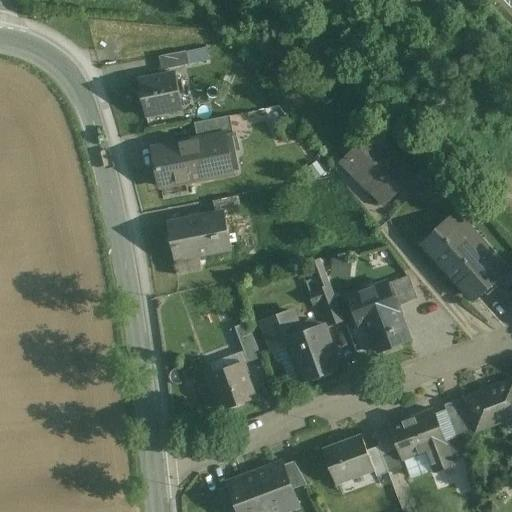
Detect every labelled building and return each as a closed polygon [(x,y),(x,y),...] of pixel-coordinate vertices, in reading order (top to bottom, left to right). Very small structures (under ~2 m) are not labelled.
[(186,51),(159,57),(162,71),(189,65),(186,51)] [(175,74),(140,81),(146,116),(164,112),(164,109),(180,106),(181,109),(182,109),(175,74)] [(230,116),(195,123),(198,140),(225,135),(225,136),(234,135),(230,116)] [(415,175),(373,132),(342,162),(355,176),(356,175),(385,204),(415,175)] [(198,140),(154,149),(161,187),(232,173),(225,136),(225,135),(198,140)] [(264,191),(246,195),(251,217),(269,213),(264,191)] [(238,196),(214,201),(217,214),(224,213),(225,214),(241,211),(238,196)] [(217,214),(168,224),(175,260),(177,260),(177,258),(195,255),(196,256),(232,249),(225,214),(224,213),(217,214)] [(480,243),(454,213),(421,241),(448,271),(449,270),(476,300),(508,271),(482,241),(480,243)] [(321,259),(310,263),(315,278),(316,279),(317,279),(317,278),(316,278),(314,271),(324,268),(321,259)] [(331,286),(324,268),(314,271),(316,278),(317,278),(317,279),(316,279),(315,278),(306,282),(310,294),(331,286)] [(387,283),(348,298),(358,326),(365,323),(376,354),(409,341),(387,283)] [(343,320),(331,286),(310,294),(314,304),(321,302),(330,325),(343,320)] [(293,311),(262,323),(272,350),(288,343),(287,339),(309,331),(307,324),(299,327),(293,311)] [(261,358),(248,323),(235,328),(248,363),(261,358)] [(309,331),(287,339),(288,343),(302,381),(340,367),(339,366),(336,367),(328,344),(331,343),(325,326),(309,331)] [(242,363),(208,375),(222,411),(255,399),(242,363)] [(511,380),(463,398),(475,432),(476,432),(511,418),(511,380)] [(463,398),(444,405),(456,437),(457,439),(475,432),(463,398)] [(433,409),(390,425),(391,429),(403,461),(404,461),(406,466),(410,477),(434,469),(435,471),(453,464),(453,462),(445,441),(433,409)] [(391,429),(375,435),(379,447),(387,469),(388,473),(406,466),(404,461),(403,461),(391,429)] [(362,436),(323,450),(336,485),(374,471),(375,470),(367,451),(362,436)] [(456,437),(445,441),(453,462),(465,460),(457,439),(456,437)] [(379,447),(367,451),(375,470),(374,471),(375,473),(387,469),(379,447)] [(307,484),(294,462),(283,466),(292,490),(307,484)] [(282,464),(256,474),(269,511),(278,511),(297,505),(292,490),(283,466),(282,464)] [(269,511),(256,474),(229,484),(230,486),(239,510),(239,511),(269,511)] [(230,486),(218,490),(226,511),(234,511),(239,510),(230,486)]
